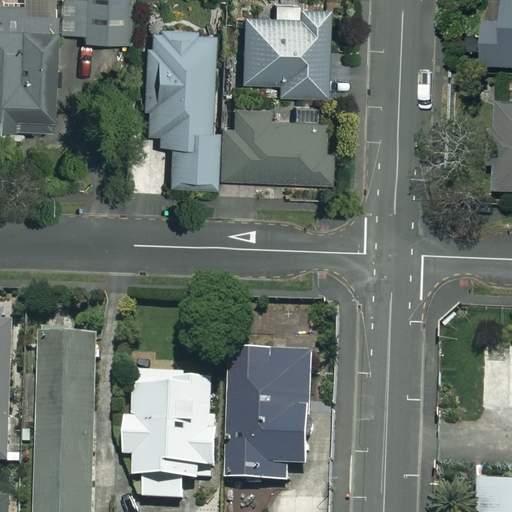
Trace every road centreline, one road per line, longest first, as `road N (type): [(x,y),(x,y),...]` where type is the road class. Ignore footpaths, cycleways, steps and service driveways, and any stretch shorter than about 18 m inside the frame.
road 1 (residential): [(0,240),(395,255)]
road 2 (tertiary): [(385,511),(395,255)]
road 3 (tertiary): [(395,255),(404,0)]
